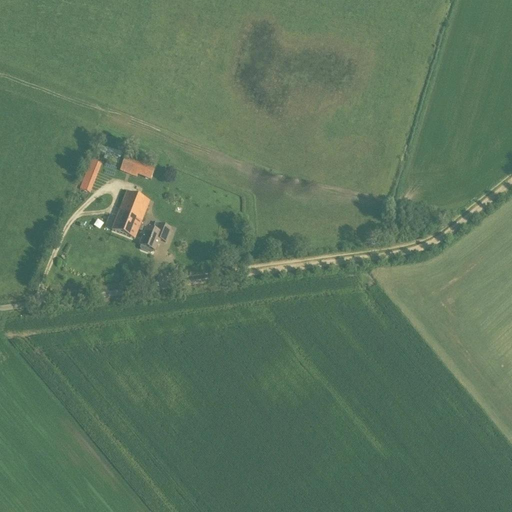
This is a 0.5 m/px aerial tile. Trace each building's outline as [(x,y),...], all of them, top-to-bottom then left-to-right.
[(118,165),(122,153),(97,145),(95,152),(104,154),(103,160),(118,165)] [(125,155),(119,172),(137,179),(143,162),(125,155)] [(88,167),(99,171),(101,165),(90,162),(88,167)] [(90,194),(92,189),(82,185),(80,191),(90,194)] [(138,231),(140,227),(149,203),(126,194),(112,232),(134,240),(138,231)] [(140,227),(138,231),(144,233),(139,247),(140,247),(140,249),(141,251),(150,255),(152,254),(153,252),(155,253),(158,246),(159,246),(160,242),(166,244),(171,230),(158,225),(155,233),(140,227)]
